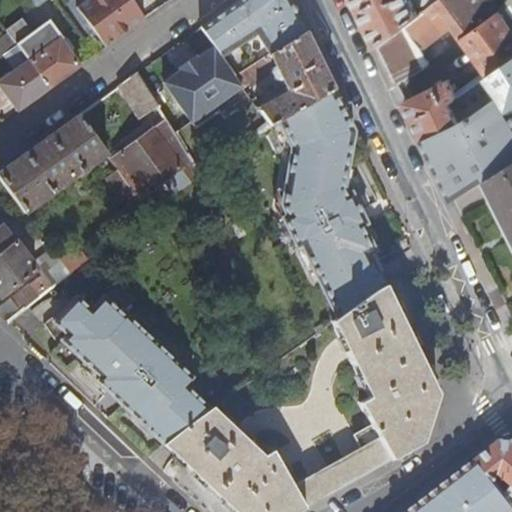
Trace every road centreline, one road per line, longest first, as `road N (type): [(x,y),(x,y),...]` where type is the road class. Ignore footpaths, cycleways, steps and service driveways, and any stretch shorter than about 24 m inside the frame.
road 1 (tertiary): [(323,0),(511,377)]
road 2 (residential): [(180,511),(0,338)]
road 3 (residential): [(196,0),(0,139)]
road 4 (residential): [(374,511),(511,404)]
